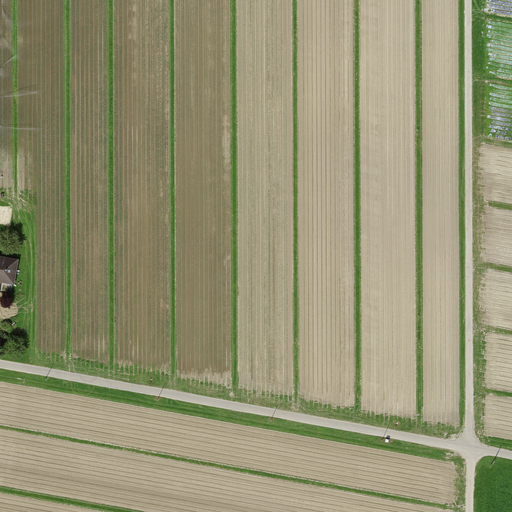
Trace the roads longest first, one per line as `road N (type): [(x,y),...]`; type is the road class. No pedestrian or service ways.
road 1 (unclassified): [(511,455),(0,363)]
road 2 (track): [(469,0),(469,511)]
